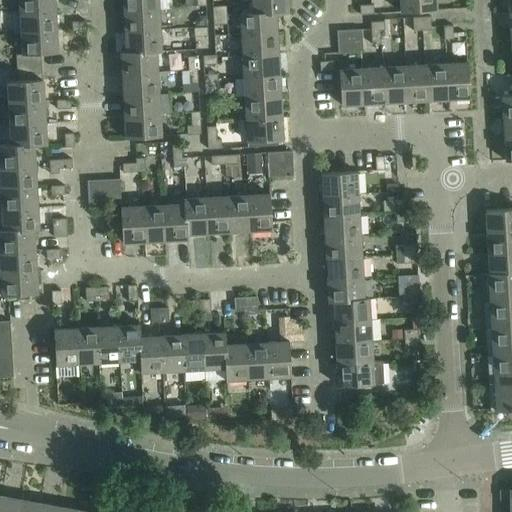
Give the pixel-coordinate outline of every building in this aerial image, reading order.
[(54,0),(18,0),(20,12),(55,10),(54,0)] [(122,0),(123,11),(159,9),(158,0),(122,0)] [(240,13),(240,14),(288,12),(287,0),(251,0),(252,12),(240,13)] [(435,0),(399,0),(401,12),(436,10),(435,0)] [(212,6),(213,15),(226,15),(226,5),(212,6)] [(360,15),(373,14),(374,14),(373,5),(359,6),(360,15)] [(159,9),(123,11),(124,32),(160,30),(159,9)] [(55,10),(20,12),(21,33),(56,31),(55,10)] [(288,12),(240,14),(241,35),(276,33),(275,13),(288,13),(288,12)] [(226,15),(213,15),(213,24),(227,24),(226,15)] [(422,31),(421,17),(412,18),(413,32),(422,31)] [(430,17),(421,17),(422,31),(431,31),(430,17)] [(85,21),(72,22),(72,31),(86,30),(85,21)] [(370,22),(371,31),(380,31),(384,31),(384,21),(370,22)] [(443,26),(444,40),(453,39),(452,25),(443,26)] [(207,27),(193,28),(194,37),(208,36),(207,27)] [(120,52),(120,53),(161,51),(160,30),(124,32),(125,52),(120,52)] [(336,31),(337,41),(362,40),(361,30),(336,31)] [(56,31),(21,33),(22,55),(40,54),(57,53),(56,31)] [(380,31),(371,31),(371,45),(381,44),(380,31)] [(276,33),(241,35),(242,56),(278,54),(276,33)] [(362,40),(337,41),(338,53),(363,51),(362,40)] [(161,51),(120,53),(122,74),(157,72),(156,52),(161,52),(161,51)] [(15,55),(16,68),(41,67),(40,54),(22,55),(15,55)] [(278,54),(242,56),(243,77),(279,76),(278,54)] [(202,56),(203,65),(216,65),(216,55),(202,56)] [(187,57),(188,71),(197,70),(196,56),(187,57)] [(333,61),(319,62),(320,71),(334,70),(333,61)] [(467,63),(445,64),(447,99),(469,98),(467,63)] [(445,64),(424,65),(426,101),(447,99),(445,64)] [(424,65),(403,66),(405,102),(426,101),(424,65)] [(403,66),(382,68),(384,103),(405,102),(403,66)] [(41,67),(16,68),(17,81),(42,80),(41,67)] [(382,68),(361,69),(363,104),(384,103),(382,68)] [(363,104),(361,69),(339,70),(341,105),(363,104)] [(197,70),(188,71),(188,84),(198,84),(197,70)] [(157,72),(122,74),(123,95),(158,93),(157,72)] [(203,74),(204,83),(217,82),(217,73),(203,74)] [(279,76),(243,77),(245,99),(280,97),(279,76)] [(7,82),(8,104),(44,102),(42,80),(17,81),(7,82)] [(217,82),(204,83),(204,92),(218,92),(217,82)] [(158,93),(123,95),(124,117),(160,114),(158,93)] [(511,96),(501,97),(503,118),(511,117),(511,96)] [(280,97),(245,99),(246,120),(281,118),(280,97)] [(56,100),(56,101),(57,110),(71,109),(70,99),(56,100)] [(44,102),(8,104),(9,125),(45,123),(44,102)] [(190,112),(191,126),(200,125),(199,111),(190,112)] [(160,114),(124,117),(125,139),(161,136),(160,114)] [(511,117),(503,118),(504,139),(511,138),(511,117)] [(281,118),(246,120),(247,142),(282,140),(281,118)] [(0,145),(0,146),(46,144),(45,123),(9,125),(10,145),(0,145)] [(200,125),(191,126),(186,126),(187,135),(201,134),(200,125)] [(206,127),(207,141),(216,141),(215,127),(206,127)] [(64,134),(64,144),(65,148),(74,147),(73,133),(64,134)] [(221,141),(216,141),(207,141),(207,150),(221,149),(221,141)] [(46,144),(0,146),(0,167),(35,166),(34,146),(46,145),(46,144)] [(171,144),(172,158),(181,158),(180,144),(171,144)] [(267,153),(268,165),(293,164),(292,151),(267,153)] [(260,153),(248,154),(250,174),(261,174),(260,153)] [(237,154),(224,155),(224,164),(238,164),(237,154)] [(224,164),(224,155),(210,156),(211,165),(224,164)] [(384,156),(374,157),(375,171),(385,170),(384,156)] [(181,158),(172,158),(172,167),(186,166),(185,157),(181,158)] [(135,158),(135,163),(136,172),(144,171),(144,158),(135,158)] [(71,159),(58,160),(58,169),(72,168),(71,159)] [(59,174),(58,169),(58,160),(49,160),(50,174),(59,174)] [(136,172),(135,163),(122,164),(122,172),(136,172)] [(293,164),(268,165),(268,177),(293,176),(293,164)] [(35,166),(0,167),(0,182),(0,189),(36,187),(35,166)] [(321,174),(322,196),(358,194),(356,172),(321,174)] [(108,179),(98,180),(99,205),(110,204),(108,179)] [(119,179),(108,179),(110,204),(121,204),(119,179)] [(99,205),(98,180),(87,181),(88,205),(99,205)] [(64,185),(50,186),(51,195),(65,195),(64,185)] [(36,187),(0,189),(2,210),(37,208),(36,187)] [(269,194),(247,195),(249,231),(271,229),(269,194)] [(358,194),(322,196),(323,217),(359,215),(358,194)] [(247,195),(226,196),(228,232),(249,231),(247,195)] [(226,196),(205,198),(207,233),(228,232),(226,196)] [(205,198),(184,199),(186,239),(187,239),(187,234),(207,233),(205,198)] [(183,204),(163,205),(165,241),(186,239),(184,199),(183,199),(183,204)] [(395,199),(396,213),(405,212),(404,199),(395,199)] [(163,205),(142,206),(144,242),(165,241),(163,205)] [(144,242),(142,206),(120,207),(122,243),(144,242)] [(0,230),(0,231),(38,229),(37,208),(2,210),(3,230),(0,230)] [(511,208),(485,210),(486,233),(511,231),(511,208)] [(410,212),(405,212),(396,213),(396,222),(410,221),(410,212)] [(359,215),(323,217),(324,238),(360,236),(359,215)] [(52,219),(53,228),(66,228),(66,219),(52,219)] [(66,228),(53,228),(53,237),(67,237),(66,228)] [(38,229),(0,231),(0,252),(35,250),(33,230),(38,230),(38,229)] [(511,231),(486,233),(488,254),(511,252),(511,231)] [(360,236),(324,238),(325,259),(361,257),(360,236)] [(402,246),(403,255),(417,254),(416,245),(402,246)] [(59,249),(46,250),(46,259),(60,258),(59,249)] [(35,250),(0,252),(0,268),(0,274),(36,272),(35,250)] [(487,274),(488,275),(511,273),(511,252),(488,254),(489,274),(487,274)] [(417,254),(403,255),(403,264),(417,263),(417,254)] [(361,257),(325,259),(327,280),(362,278),(361,257)] [(36,272),(0,274),(2,296),(37,294),(36,272)] [(511,273),(488,275),(489,302),(511,300),(511,273)] [(362,278),(327,280),(328,301),(369,299),(369,298),(364,298),(362,278)] [(406,283),(406,297),(416,296),(415,283),(406,283)] [(137,299),(136,285),(127,285),(128,299),(137,299)] [(94,297),(94,287),(85,288),(85,302),(95,301),(94,297)] [(107,287),(94,287),(94,297),(108,296),(107,287)] [(61,304),(60,291),(51,291),(52,305),(61,304)] [(416,296),(406,297),(402,297),(402,306),(416,305),(416,296)] [(244,311),(243,297),(234,298),(234,312),(244,311)] [(256,297),(243,297),(244,311),(244,315),(257,314),(256,297)] [(210,299),(201,300),(201,314),(210,313),(210,299)] [(369,299),(328,301),(328,302),(333,302),(334,322),(370,320),(369,299)] [(201,314),(201,300),(192,300),(192,314),(201,314)] [(511,300),(489,302),(491,329),(511,327),(511,300)] [(159,322),(159,308),(149,309),(150,323),(159,322)] [(168,308),(159,308),(159,322),(168,322),(168,308)] [(283,329),(297,328),(297,319),(283,320),(283,329)] [(370,320),(334,322),(335,343),(371,341),(370,320)] [(0,321),(0,335),(10,335),(10,321),(0,321)] [(138,324),(117,325),(119,362),(139,361),(140,373),(141,373),(138,324)] [(139,324),(138,324),(141,373),(162,372),(160,336),(140,337),(139,324)] [(117,325),(96,327),(98,363),(119,362),(117,325)] [(96,327),(75,328),(77,364),(98,363),(96,327)] [(511,327),(491,329),(492,356),(511,354),(511,327)] [(53,329),(56,377),(77,376),(77,377),(78,377),(77,364),(75,328),(53,329)] [(404,330),(404,339),(418,338),(417,329),(404,330)] [(402,330),(392,331),(393,340),(403,339),(402,330)] [(223,332),(202,333),(204,369),(225,368),(225,381),(226,381),(223,332)] [(225,332),(223,332),(226,381),(247,379),(245,343),(225,344),(225,332)] [(202,333),(181,334),(183,371),(204,369),(202,333)] [(181,334),(160,336),(162,372),(183,371),(181,334)] [(10,335),(0,335),(0,345),(11,345),(10,335)] [(418,338),(404,339),(405,348),(419,347),(418,338)] [(288,341),(266,342),(268,378),(290,377),(288,341)] [(371,341),(335,343),(336,364),(372,362),(371,341)] [(266,342),(245,343),(247,379),(268,378),(266,342)] [(11,345),(0,345),(0,356),(12,356),(11,345)] [(511,354),(492,356),(494,383),(511,382),(511,354)] [(12,356),(0,356),(0,367),(12,367),(12,356)] [(372,362),(336,364),(338,386),(359,385),(373,384),(372,362)] [(12,367),(0,367),(0,378),(13,378),(12,367)] [(511,382),(494,383),(496,411),(511,410),(511,382)] [(373,384),(359,385),(360,394),(373,393),(373,384)] [(354,391),(341,391),(341,401),(355,401),(354,391)] [(184,406),(174,407),(175,417),(185,416),(184,406)] [(154,407),(144,407),(145,420),(155,420),(154,407)] [(511,491),(499,491),(499,500),(509,500),(511,493),(511,511),(511,489),(511,490),(511,491)] [(1,497),(0,503),(0,511),(18,511),(20,501),(1,497)] [(20,501),(18,511),(37,511),(39,504),(20,501)]
